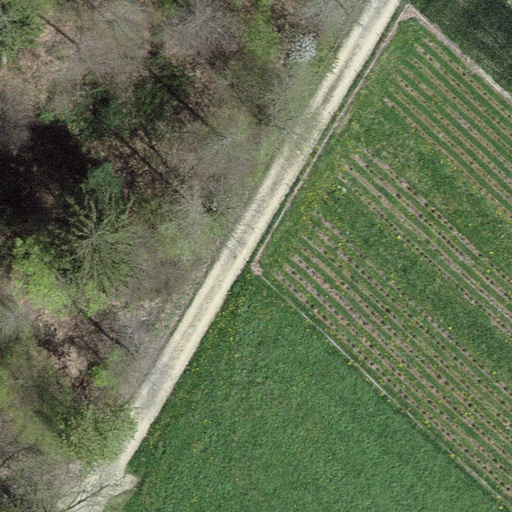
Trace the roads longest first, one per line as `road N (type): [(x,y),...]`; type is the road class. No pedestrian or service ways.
road 1 (track): [(80,511),(401,0)]
road 2 (track): [(135,422),(0,498)]
